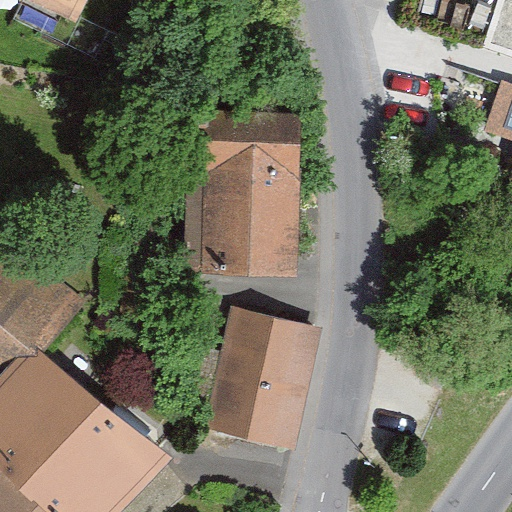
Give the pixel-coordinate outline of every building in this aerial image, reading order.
[(301,93),(184,99),(184,159),(205,158),(199,259),(299,260),(301,93)] [(511,138),(502,167),(511,170),(511,138)] [(82,300),(0,225),(0,360),(2,362),(0,364),(0,454),(62,511),(103,511),(167,443),(50,336),(82,300)] [(312,316),(235,301),(210,429),(287,444),(312,316)] [(62,511),(0,454),(0,511),(62,511)]
